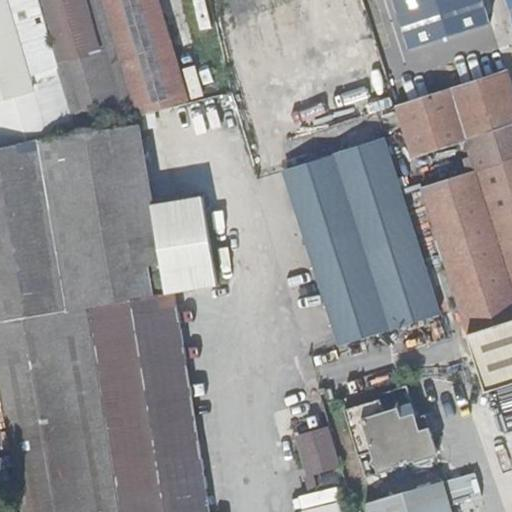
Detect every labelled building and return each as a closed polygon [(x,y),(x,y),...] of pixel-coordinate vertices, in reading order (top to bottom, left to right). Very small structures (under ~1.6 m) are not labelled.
[(38,90),(9,0),(0,0),(0,101),(27,93),(38,90)] [(9,0),(38,90),(51,132),(84,125),(71,87),(63,56),(45,0),(9,0)] [(97,0),(55,0),(71,54),(63,56),(84,125),(86,132),(134,122),(109,38),(97,0)] [(112,0),(123,35),(148,119),(201,106),(169,0),(112,0)] [(148,119),(123,35),(109,38),(134,122),(139,121),(148,119)] [(413,156),(416,155),(429,151),(469,138),(476,158),(467,160),(471,173),(424,189),(471,333),(511,319),(511,81),(509,73),(398,110),(413,156)] [(38,90),(27,93),(41,135),(51,132),(38,90)] [(139,121),(134,122),(86,132),(84,125),(51,132),(41,135),(0,143),(0,319),(176,291),(147,119),(139,121)] [(386,141),(286,171),(342,345),(442,314),(386,141)] [(433,163),(429,151),(416,155),(420,167),(433,163)] [(213,511),(176,291),(0,319),(0,351),(23,494),(26,511),(213,511)] [(511,319),(471,333),(490,392),(511,385),(511,319)] [(382,396),(347,407),(360,454),(374,449),(381,473),(396,468),(396,466),(416,459),(417,461),(441,454),(428,413),(419,416),(415,402),(387,411),(382,396)] [(9,446),(0,447),(0,458),(11,456),(9,446)] [(313,497),(348,487),(337,448),(303,458),(313,497)] [(0,467),(0,477),(3,494),(17,492),(12,466),(0,467)] [(367,511),(452,511),(444,486),(366,508),(367,511)]
